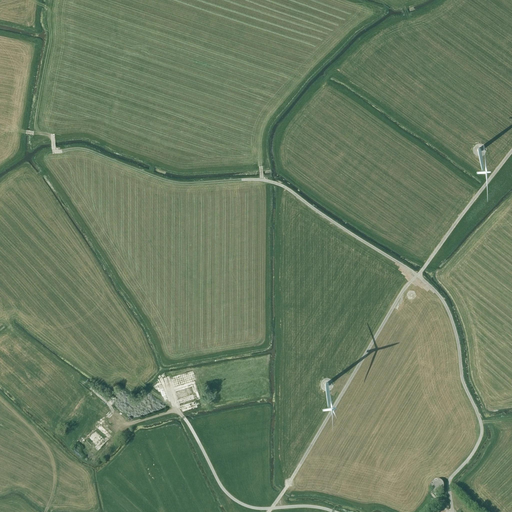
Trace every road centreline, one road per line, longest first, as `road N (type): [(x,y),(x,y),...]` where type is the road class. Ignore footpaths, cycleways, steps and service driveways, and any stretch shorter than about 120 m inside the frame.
road 1 (track): [(452,511),(448,479),(471,456),(483,426),(438,294),(272,182),(178,182),(81,149),(53,152),(52,136)]
road 2 (track): [(268,511),(405,285),(511,152)]
road 3 (unclassified): [(335,511),(244,506),(220,485),(175,410),(134,424)]
